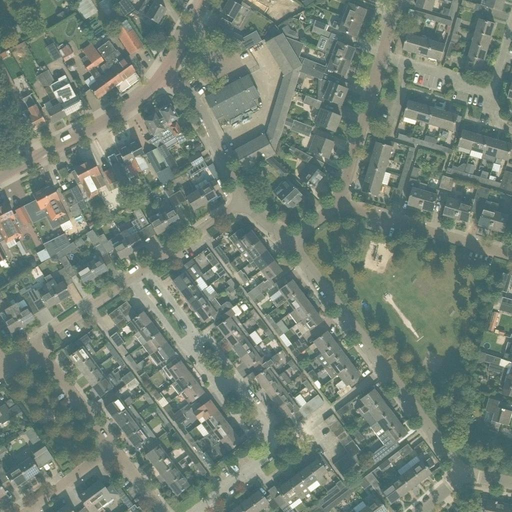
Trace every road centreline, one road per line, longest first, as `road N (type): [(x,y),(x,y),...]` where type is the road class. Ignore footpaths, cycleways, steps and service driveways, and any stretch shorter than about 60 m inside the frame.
road 1 (residential): [(145,269),(197,335),(185,344),(221,390),(234,381),(271,442),(270,453),(190,511)]
road 2 (unclassified): [(462,474),(288,241)]
road 3 (tertiary): [(0,175),(130,106),(165,71)]
road 4 (residential): [(511,255),(336,204)]
road 5 (residential): [(336,204),(380,56)]
road 6 (unclassified): [(243,200),(198,103),(165,71)]
road 7 (residential): [(35,355),(39,337),(145,269)]
road 8 (residential): [(112,449),(35,355)]
